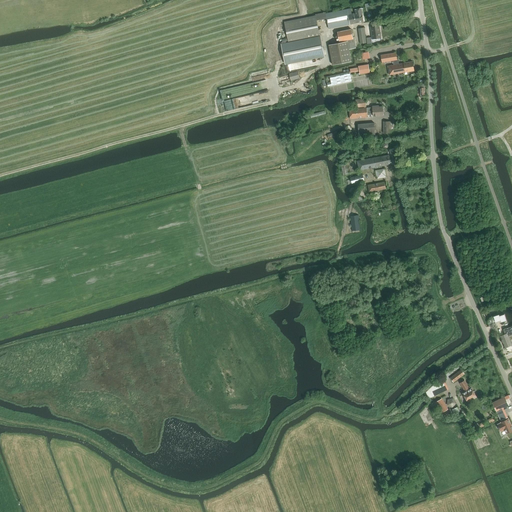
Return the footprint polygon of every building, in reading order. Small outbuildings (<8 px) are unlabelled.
[(350,25),(356,23),(364,22),(361,8),(355,9),(356,13),(352,14),(351,9),(326,14),(329,29),(350,24),(350,25)] [(285,22),(287,36),(289,43),(281,44),(285,64),(325,56),(316,15),(285,22)] [(379,26),(371,27),(372,39),(381,38),(379,26)] [(366,43),(364,28),(358,28),(360,43),(366,43)] [(340,40),(340,41),(353,39),(351,29),(337,32),(339,40),(340,40)] [(352,61),(348,41),(329,45),(333,65),(352,61)] [(414,71),(413,66),(413,61),(402,63),(399,64),(398,59),(397,59),(396,53),(381,55),(382,62),(395,60),(396,65),(388,66),(389,75),(404,72),(405,74),(407,74),(407,72),(414,71)] [(360,72),(370,71),(369,64),(359,66),(360,72)] [(289,75),(281,77),(282,81),(290,79),(291,81),(305,77),(304,70),(289,73),(289,75)] [(352,82),(350,72),(326,77),(328,87),(352,82)] [(251,105),(271,101),(268,90),(251,94),(252,98),(250,98),(251,105)] [(356,108),(366,107),(366,106),(365,99),(355,100),(356,108)] [(372,106),(372,107),(349,109),(350,119),(367,117),(368,117),(367,115),(373,114),(373,116),(384,115),(383,106),(379,106),(379,105),(372,106)] [(393,129),(393,121),(384,121),(384,133),(390,133),(390,129),(393,129)] [(374,123),(358,124),(359,136),(375,135),(374,123)] [(339,137),(337,132),(327,135),(329,140),(339,137)] [(359,170),(397,163),(395,149),(388,150),(388,154),(389,154),(389,155),(358,161),(359,170)] [(349,174),(348,172),(347,163),(341,164),(343,175),(349,174)] [(376,169),(377,178),(387,177),(386,168),(376,169)] [(348,184),(357,182),(364,180),(363,174),(351,178),(351,180),(347,181),(348,184)] [(386,189),(385,182),(368,185),(369,192),(386,189)] [(360,230),(360,225),(359,215),(351,216),(352,231),(360,230)] [(505,334),(500,336),(505,348),(511,345),(511,343),(509,336),(511,335),(511,326),(504,329),(504,330),(505,334)] [(453,382),(464,374),(461,370),(450,378),(453,382)] [(463,393),(468,402),(476,397),(471,388),(470,389),(470,387),(469,388),(465,381),(460,383),(465,391),(465,390),(466,391),(463,393)] [(429,399),(437,395),(433,385),(426,393),(429,399)] [(451,406),(456,403),(454,397),(448,400),(451,406)] [(505,397),(493,403),(496,411),(502,408),(509,405),(505,397)] [(441,413),(448,409),(441,399),(434,403),(437,407),(438,407),(441,413)] [(505,415),(502,408),(496,411),(499,417),(505,415)] [(450,409),(443,412),(446,417),(453,414),(450,409)] [(511,426),(508,419),(501,422),(501,423),(498,424),(501,431),(505,430),(506,433),(511,430),(511,426)]
